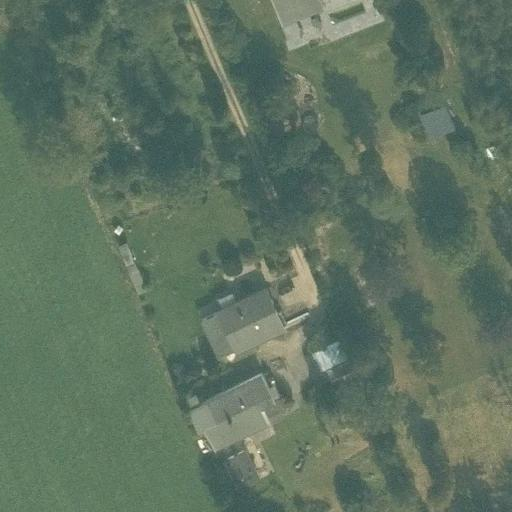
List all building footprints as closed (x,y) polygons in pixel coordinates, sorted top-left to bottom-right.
[(277,0),(284,18),(323,3),(322,0),(277,0)] [(447,100),(420,106),(426,131),(453,124),(447,100)] [(266,287),(218,309),(236,346),(286,322),(280,309),(277,310),(266,287)] [(218,354),(236,346),(218,309),(201,317),(218,354)] [(320,366),(346,353),(337,335),(311,347),(320,366)] [(274,398),(261,372),(204,400),(213,419),(204,424),(213,444),(267,418),(260,405),(274,398)] [(194,405),(204,424),(213,419),(204,400),(194,405)] [(242,451),(228,458),(241,485),(255,477),(242,451)]
